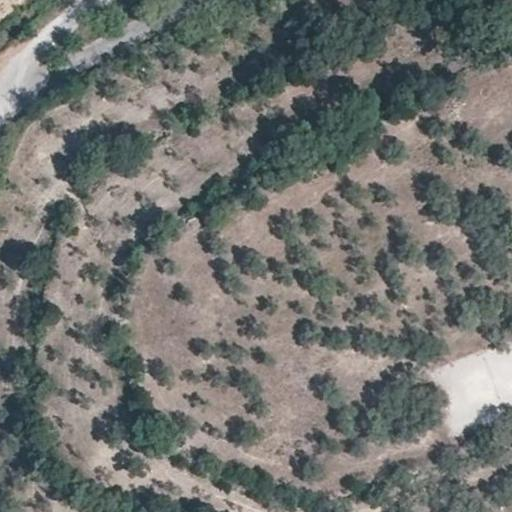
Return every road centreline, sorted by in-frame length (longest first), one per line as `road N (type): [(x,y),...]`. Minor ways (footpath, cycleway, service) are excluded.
road 1 (unclassified): [(0,99),(190,0)]
road 2 (unclassified): [(83,0),(20,54),(0,91)]
